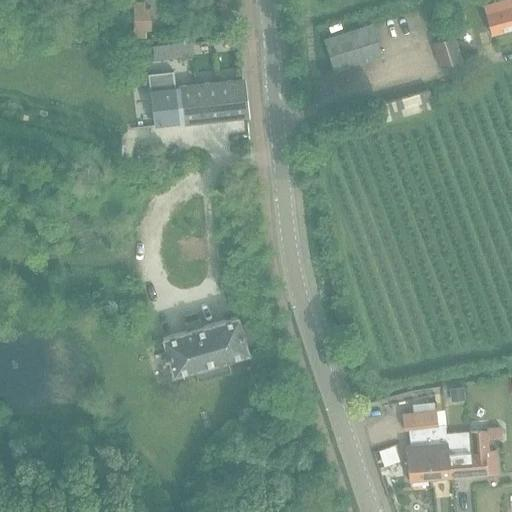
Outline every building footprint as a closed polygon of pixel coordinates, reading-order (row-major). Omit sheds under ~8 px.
[(511,0),(504,0),(483,6),(491,34),(511,28),(511,0)] [(335,72),(381,56),(371,25),(325,40),(335,72)] [(453,34),(432,41),(440,65),(461,59),(453,34)] [(174,70),(151,72),(153,97),(155,125),(246,116),(243,79),(185,84),(176,85),(174,70)] [(428,89),(381,103),(386,120),(433,106),(428,89)] [(174,376),(250,352),(238,315),(202,326),(199,317),(185,322),(188,330),(163,337),(174,376)] [(452,478),(448,434),(445,434),(444,426),(437,426),(435,412),(401,416),(403,432),(408,431),(410,444),(405,445),(408,481),(452,478)] [(487,431),(468,433),(472,476),(497,474),(495,450),(488,450),(488,441),(501,440),(500,429),(487,429),(487,431)] [(468,433),(448,434),(452,478),(472,476),(468,433)]
